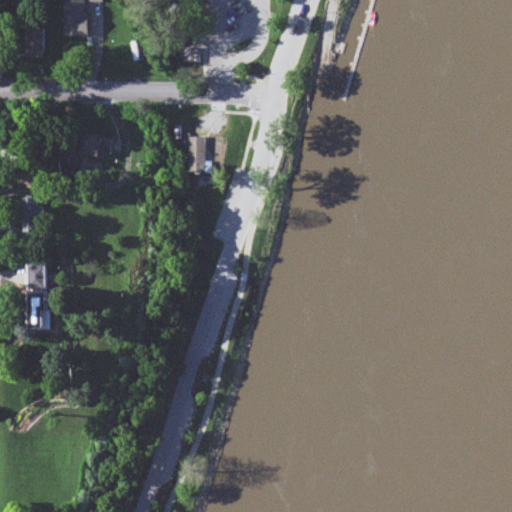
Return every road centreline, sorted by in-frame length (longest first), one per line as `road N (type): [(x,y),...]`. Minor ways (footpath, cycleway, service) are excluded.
road 1 (tertiary): [(141,511),(270,151),(279,79),(306,0)]
road 2 (tertiary): [(275,99),(0,91)]
